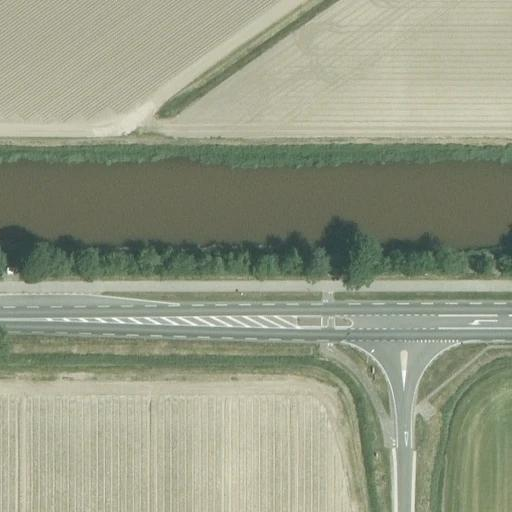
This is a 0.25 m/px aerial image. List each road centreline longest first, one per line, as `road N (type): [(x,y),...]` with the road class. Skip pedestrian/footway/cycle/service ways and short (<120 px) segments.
road 1 (secondary): [(402,310),(44,320)]
road 2 (secondary): [(44,320),(56,328),(388,336)]
